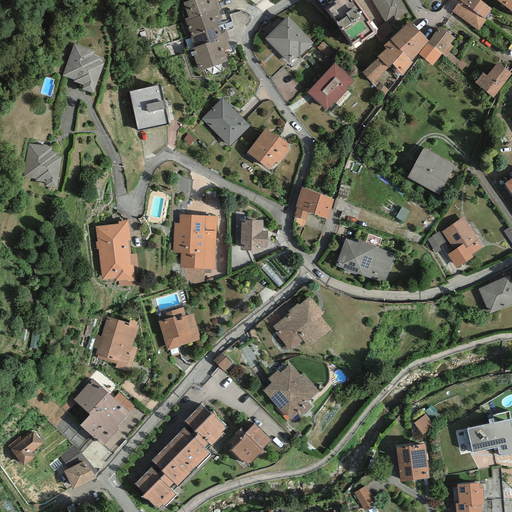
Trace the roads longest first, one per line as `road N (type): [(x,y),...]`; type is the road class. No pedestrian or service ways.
road 1 (residential): [(288,216),(167,157),(154,162),(136,211),(126,212),(113,156),(89,108)]
road 2 (residential): [(103,477),(211,352),(308,271)]
road 3 (residential): [(288,216),(305,144),(246,54),(245,36),(296,0)]
road 4 (residential): [(308,271),(357,296),(422,298),(466,286),(511,258)]
